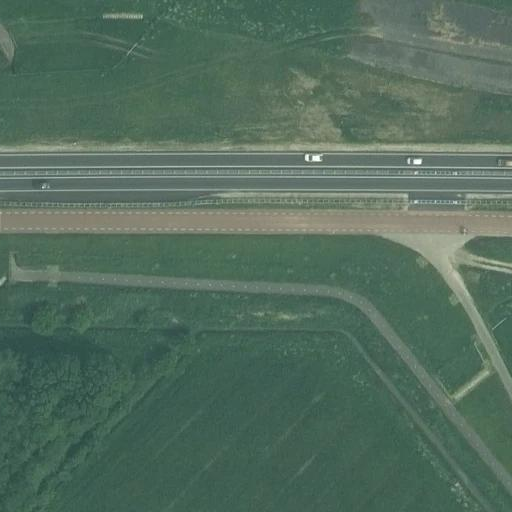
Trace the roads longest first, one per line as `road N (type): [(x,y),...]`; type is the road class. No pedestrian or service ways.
road 1 (trunk): [(511,162),(0,166)]
road 2 (trunk): [(0,186),(511,186)]
road 3 (tertiary): [(0,222),(412,223)]
road 4 (track): [(162,0),(295,55),(372,36),(511,62)]
road 5 (track): [(4,511),(115,384),(114,354),(0,352)]
